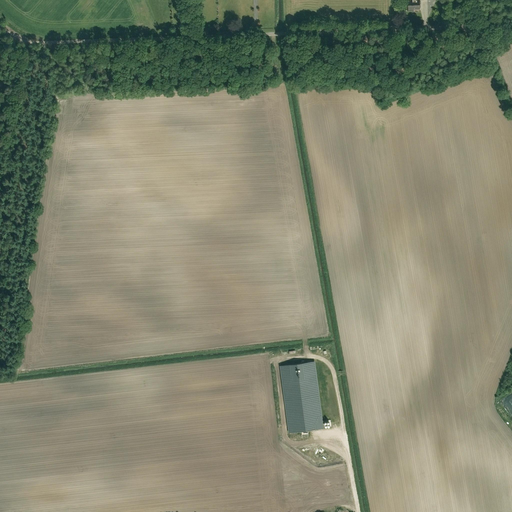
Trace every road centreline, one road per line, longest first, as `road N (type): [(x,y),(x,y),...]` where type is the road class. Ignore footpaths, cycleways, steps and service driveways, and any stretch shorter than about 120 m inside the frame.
road 1 (unclassified): [(511,26),(23,44)]
road 2 (unknown): [(357,511),(333,377)]
